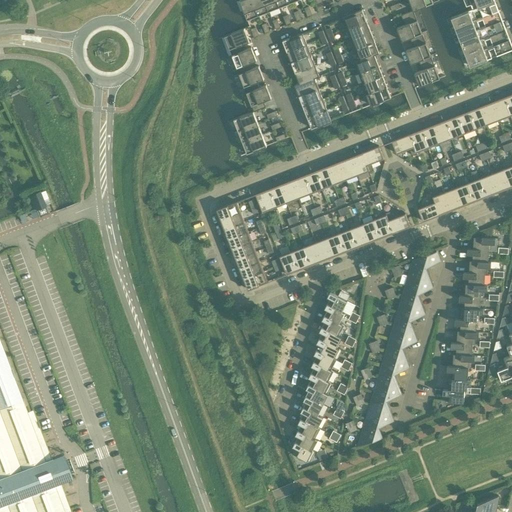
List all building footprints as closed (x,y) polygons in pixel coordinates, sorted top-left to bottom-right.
[(258,16),(251,0),(243,0),(241,1),(240,0),(239,0),(243,10),(247,20),(248,20),(258,16)] [(251,0),(258,16),(269,12),(264,0),(251,0)] [(264,0),(269,12),(279,8),(276,0),(264,0)] [(432,0),(410,0),(414,9),(413,10),(413,11),(419,8),(434,3),(432,0)] [(469,0),(471,5),(473,10),(495,1),(494,0),(469,0)] [(451,18),(455,28),(477,20),(474,12),(479,10),(482,17),(499,11),(495,1),(473,10),(451,18)] [(342,18),(347,29),(366,21),(362,10),(342,18)] [(402,40),(402,41),(422,33),(413,11),(413,10),(401,15),(405,25),(397,28),(397,29),(398,28),(403,40),(402,40)] [(455,28),(459,37),(480,29),(477,21),(483,19),(486,27),(502,20),(499,11),(482,17),(477,20),(455,28)] [(459,37),(463,47),(484,39),(481,31),(486,29),(489,37),(506,30),(502,20),(486,27),(480,29),(459,37)] [(347,29),(351,39),(371,31),(366,21),(347,29)] [(224,36),(232,55),(252,48),(252,47),(244,50),(242,45),(249,42),(249,41),(248,41),(244,30),(245,29),(244,29),(224,36)] [(463,47),(466,56),(488,48),(485,40),(490,38),(493,46),(510,39),(506,30),(489,37),(484,39),(463,47)] [(351,39),(355,50),(375,42),(371,31),(351,39)] [(283,41),(287,52),(307,44),(303,33),(283,41)] [(411,63),(431,56),(422,33),(402,41),(410,38),(414,47),(406,50),(406,51),(407,51),(412,62),(411,63)] [(511,44),(510,39),(493,46),(488,48),(466,56),(470,67),(492,58),(489,50),(494,48),(497,56),(511,50),(511,44)] [(354,62),(374,54),(374,55),(379,53),(375,42),(355,50),(359,60),(354,62)] [(287,52),(291,62),(311,55),(307,44),(287,52)] [(232,55),(239,74),(259,66),(251,69),(249,63),(257,60),(255,60),(251,48),(252,48),(232,55)] [(354,62),(358,73),(378,65),(374,55),(374,54),(354,62)] [(291,62),(295,73),(315,65),(311,55),(291,62)] [(431,56),(411,63),(411,64),(419,61),(422,70),(415,73),(415,74),(416,73),(421,85),(419,85),(420,86),(440,78),(431,56)] [(295,73),(299,83),(299,84),(319,76),(315,65),(295,73)] [(358,73),(363,83),(383,76),(378,65),(358,73)] [(239,74),(246,93),(266,85),(259,88),(256,82),(264,79),(264,78),(263,79),(258,67),(259,67),(259,66),(239,74)] [(295,85),(299,96),(319,88),(315,78),(320,76),(319,76),(299,84),(299,83),(295,85)] [(363,83),(367,94),(387,86),(383,76),(363,83)] [(266,85),(246,93),(254,112),(266,107),(264,101),(271,98),(271,97),(270,98),(265,86),(267,85),(266,85)] [(387,86),(367,94),(371,105),(391,97),(387,86)] [(299,96),(303,107),(323,99),(319,88),(299,96)] [(511,115),(511,94),(510,96),(509,95),(508,96),(504,98),(503,98),(510,116),(511,115)] [(498,120),(510,116),(503,98),(503,97),(503,98),(499,100),(498,99),(497,100),(495,101),(494,101),(494,102),(492,102),(491,102),(498,120)] [(303,107),(307,117),(327,110),(323,99),(303,107)] [(487,125),(498,120),(491,102),(491,103),(486,105),(485,104),(485,105),(480,107),(487,125)] [(475,129),(487,125),(480,107),(479,107),(474,109),(473,109),(473,110),(471,110),(470,111),(469,112),(468,111),(475,129)] [(327,110),(307,117),(311,128),(331,121),(327,110)] [(463,134),(475,129),(468,111),(467,112),(463,114),(463,113),(462,114),(457,116),(456,116),(463,134)] [(233,119),(238,131),(258,123),(257,123),(255,119),(253,113),(254,112),(248,114),(233,119)] [(451,139),(463,134),(456,116),(456,117),(451,118),(450,119),(445,121),(444,120),(451,139)] [(440,143),(451,139),(444,120),(444,121),(439,123),(438,123),(436,124),(435,124),(435,125),(433,125),(432,125),(440,143)] [(238,131),(242,142),(262,134),(261,134),(257,124),(258,123),(238,131)] [(428,148),(440,143),(432,125),(432,126),(427,128),(426,127),(426,128),(421,130),(428,148)] [(416,152),(428,148),(421,130),(420,130),(415,132),(414,133),(410,134),(409,134),(416,154),(416,152)] [(262,134),(242,142),(247,154),(267,146),(267,145),(266,146),(261,135),(262,134)] [(412,155),(416,154),(409,134),(392,141),(397,154),(410,148),(412,155)] [(483,150),(480,142),(475,144),(478,152),(483,150)] [(379,146),(362,152),(370,172),(374,170),(371,164),(384,159),(379,146)] [(351,157),(350,157),(357,175),(369,171),(369,172),(370,172),(362,152),(361,153),(357,155),(356,155),(355,156),(351,157)] [(339,162),(338,162),(345,180),(357,175),(350,157),(350,158),(346,159),(345,159),(345,160),(339,162)] [(327,167),(327,166),(334,184),(345,180),(338,162),(334,164),(333,164),(327,167)] [(316,171),(315,171),(322,189),(334,184),(327,166),(326,167),(321,169),(320,169),(318,170),(317,170),(316,171)] [(504,169),(492,173),(499,192),(500,191),(504,189),(504,190),(505,189),(510,187),(511,187),(504,169)] [(304,176),(303,176),(310,194),(322,189),(315,171),(314,172),(310,173),(309,173),(309,174),(307,175),(306,174),(305,175),(304,176)] [(492,173),(480,178),(487,196),(488,196),(492,194),(493,194),(498,191),(499,192),(492,173)] [(292,180),(291,180),(298,198),(310,194),(303,176),(298,178),(297,178),(297,179),(295,179),(294,179),(294,180),(292,180)] [(480,178),(468,183),(476,201),(476,200),(481,198),(481,199),(482,198),(484,197),(485,197),(487,196),(480,178)] [(280,185),(287,203),(298,198),(291,180),(291,181),(287,182),(286,182),(286,183),(283,184),(282,183),(282,184),(280,185)] [(468,183),(457,187),(464,205),(469,203),(470,203),(470,202),(475,201),(476,201),(468,183)] [(268,190),(268,189),(275,207),(287,203),(280,185),(279,185),(274,187),(273,187),(273,188),(271,188),(270,189),(268,190)] [(457,187),(445,192),(452,210),(452,209),(456,208),(457,208),(457,207),(460,206),(461,207),(461,206),(463,205),(464,205),(457,187)] [(275,207),(268,189),(267,190),(262,192),(261,192),(256,194),(255,194),(263,212),(275,207)] [(36,209),(50,203),(45,190),(31,196),(36,209)] [(433,195),(432,195),(440,215),(441,214),(445,212),(446,212),(447,212),(451,210),(452,210),(445,192),(433,196),(433,195)] [(440,215),(432,195),(429,197),(431,204),(418,209),(423,221),(440,215)] [(221,219),(241,211),(237,201),(217,209),(219,215),(220,215),(221,219)] [(224,228),(225,229),(245,221),(241,211),(221,219),(222,219),(223,224),(223,225),(224,225),(225,228),(224,228)] [(390,212),(386,213),(387,215),(394,233),(410,226),(405,214),(392,219),(390,212)] [(387,215),(374,219),(381,237),(382,237),(387,235),(388,234),(392,233),(393,233),(394,233),(387,215)] [(374,219),(363,224),(370,242),(370,241),(375,239),(376,240),(376,239),(378,238),(379,239),(379,238),(381,237),(381,238),(381,237),(374,219)] [(229,239),(248,231),(245,221),(225,229),(225,230),(226,231),(227,234),(227,235),(228,235),(229,239)] [(273,224),(276,232),(281,230),(280,229),(278,223),(273,224)] [(363,224),(351,228),(358,247),(358,246),(362,244),(363,245),(363,244),(366,243),(367,243),(367,242),(369,242),(370,242),(363,224)] [(351,228),(339,233),(346,251),(347,251),(351,249),(352,249),(353,248),(354,247),(355,248),(355,247),(357,246),(358,247),(351,228)] [(232,248),(233,249),(252,241),(248,231),(229,239),(229,240),(231,244),(231,245),(232,248)] [(339,233),(327,238),(334,256),(335,255),(339,254),(340,253),(342,252),(343,253),(343,252),(345,251),(346,251),(339,233)] [(470,248),(470,249),(473,249),(489,250),(497,250),(497,238),(474,237),(473,249),(470,248)] [(327,238),(315,242),(323,260),(328,258),(329,258),(329,257),(331,257),(332,256),(334,256),(327,238)] [(237,258),(237,259),(256,251),(252,241),(233,249),(233,250),(234,251),(235,254),(235,255),(237,258)] [(315,242),(304,247),(311,265),(311,264),(315,263),(316,263),(316,262),(322,260),(323,260),(315,242)] [(304,247),(292,251),(299,270),(299,269),(303,267),(304,268),(305,267),(310,265),(311,265),(304,247)] [(470,249),(470,261),(488,262),(489,250),(497,251),(497,250),(489,250),(473,249),(470,249)] [(415,259),(411,271),(441,259),(438,250),(415,259)] [(241,268),(240,269),(260,261),(256,251),(237,259),(236,259),(237,260),(239,264),(238,265),(239,265),(241,268)] [(299,270),(292,251),(280,256),(287,274),(292,272),(293,272),(294,271),(298,269),(299,270)] [(411,271),(407,286),(430,277),(426,266),(441,259),(411,271)] [(244,278),(244,279),(264,271),(260,261),(240,269),(241,270),(243,274),(242,274),(243,275),(244,278)] [(470,261),(469,272),(485,273),(485,274),(487,274),(488,262),(470,261)] [(402,269),(394,272),(396,278),(404,275),(402,269)] [(264,271),(244,279),(245,280),(247,284),(246,285),(247,285),(248,289),(248,290),(268,282),(264,271)] [(466,272),(466,284),(484,285),(485,274),(485,273),(469,272),(466,272)] [(407,286),(403,297),(433,286),(430,277),(407,286)] [(465,294),(465,295),(465,296),(481,297),(483,297),(484,285),(466,284),(465,294)] [(403,297),(399,312),(422,303),(418,292),(434,286),(433,286),(403,297)] [(330,298),(327,303),(342,311),(347,301),(347,300),(350,295),(341,290),(338,296),(330,291),(328,296),(330,298)] [(395,291),(387,295),(389,300),(397,297),(395,291)] [(462,295),(462,307),(480,309),(481,297),(465,296),(465,295),(462,295)] [(328,309),(325,315),(339,322),(345,312),(342,311),(327,303),(325,308),(328,309)] [(399,312),(395,324),(425,312),(422,303),(399,312)] [(462,307),(461,319),(477,320),(479,321),(480,309),(462,307)] [(395,324),(391,339),(414,330),(410,319),(426,313),(425,312),(395,324)] [(325,320),(322,326),(339,335),(345,325),(339,322),(325,315),(322,319),(325,320)] [(503,318),(501,326),(509,323),(506,316),(503,318)] [(387,318),(379,321),(382,327),(390,324),(387,318)] [(458,319),(457,331),(476,332),(477,320),(461,319),(458,319)] [(322,332),(319,338),(336,347),(337,347),(342,336),(339,335),(322,326),(320,331),(322,332)] [(500,329),(498,338),(506,335),(503,328),(500,329)] [(391,339),(388,350),(418,339),(414,330),(391,339)] [(475,344),(476,332),(457,331),(457,342),(457,343),(472,344),(475,344)] [(320,343),(317,349),(334,358),(339,348),(337,347),(336,347),(319,338),(317,342),(320,343)] [(0,511),(64,511),(59,497),(65,495),(60,483),(61,483),(58,476),(59,476),(60,475),(61,474),(61,473),(62,472),(62,471),(62,470),(62,469),(61,468),(61,467),(60,467),(60,466),(59,465),(58,465),(57,464),(56,464),(55,464),(54,464),(51,458),(46,446),(41,448),(0,339),(0,511)] [(388,350),(383,365),(406,356),(402,345),(418,339),(388,350)] [(497,341),(495,350),(503,347),(500,340),(497,341)] [(472,355),(472,344),(457,343),(457,342),(454,342),(453,354),(472,355)] [(379,344),(371,348),(374,353),(381,350),(379,344)] [(314,361),(329,368),(331,370),(337,360),(317,349),(314,354),(317,355),(314,361)] [(494,353),(492,362),(500,359),(497,352),(494,353)] [(453,354),(453,366),(468,367),(471,367),(472,355),(453,354)] [(383,365),(380,377),(410,365),(406,356),(383,365)] [(314,366),(311,372),(328,381),(329,381),(334,371),(331,370),(329,368),(328,368),(314,361),(312,365),(314,366)] [(491,365),(489,374),(497,371),(494,364),(491,365)] [(380,377),(375,392),(398,383),(394,372),(410,366),(410,365),(380,377)] [(450,365),(449,378),(468,379),(468,367),(453,366),(450,365)] [(511,365),(509,367),(508,366),(498,370),(502,380),(511,376),(511,365)] [(371,371),(364,374),(366,380),(374,377),(371,371)] [(312,378),(309,384),(326,393),(331,382),(329,381),(328,381),(311,372),(309,376),(312,378)] [(449,378),(449,389),(464,390),(464,391),(465,391),(465,390),(467,391),(468,379),(449,378)] [(375,392),(372,404),(402,392),(398,383),(375,392)] [(309,389),(306,395),(323,404),(329,394),(326,393),(309,384),(306,388),(309,389)] [(485,387),(483,396),(494,392),(491,385),(485,387)] [(449,389),(446,389),(445,401),(464,402),(465,391),(464,391),(464,390),(449,389)] [(372,404),(368,419),(391,410),(386,398),(402,392),(372,404)] [(306,401),(303,407),(318,414),(323,404),(306,395),(304,399),(306,401)] [(364,398),(356,401),(358,407),(366,404),(364,398)] [(304,412),(301,418),(318,427),(323,417),(318,414),(303,407),(301,411),(304,412)] [(368,419),(364,431),(378,425),(394,419),(391,410),(368,419)] [(301,424),(298,430),(315,439),(315,438),(321,428),(318,427),(301,418),(298,422),(301,424)] [(356,424),(348,427),(350,433),(358,430),(356,424)] [(378,425),(364,431),(360,445),(383,436),(378,425)] [(298,435),(295,441),(312,450),(313,450),(318,440),(315,438),(315,439),(298,430),(296,434),(298,435)] [(312,450),(295,441),(293,445),(296,447),(292,453),(310,462),(315,451),(313,450),(312,450)] [(476,511),(478,511),(495,511),(500,495),(499,495),(478,503),(476,511)]
